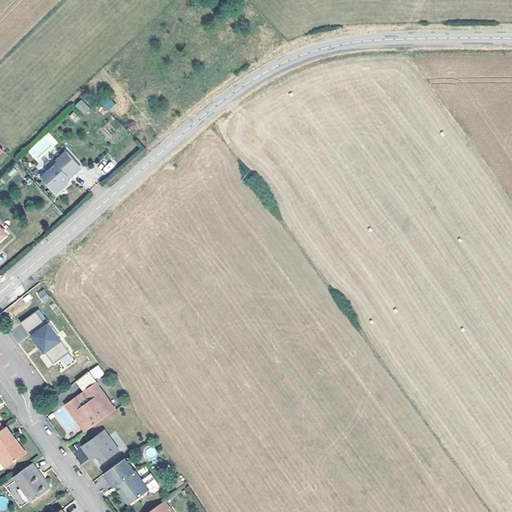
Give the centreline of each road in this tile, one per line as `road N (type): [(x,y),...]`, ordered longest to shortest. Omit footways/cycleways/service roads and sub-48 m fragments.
road 1 (tertiary): [(511,37),(382,39),(307,52),(219,102),(154,158)]
road 2 (tertiary): [(0,292),(154,158)]
